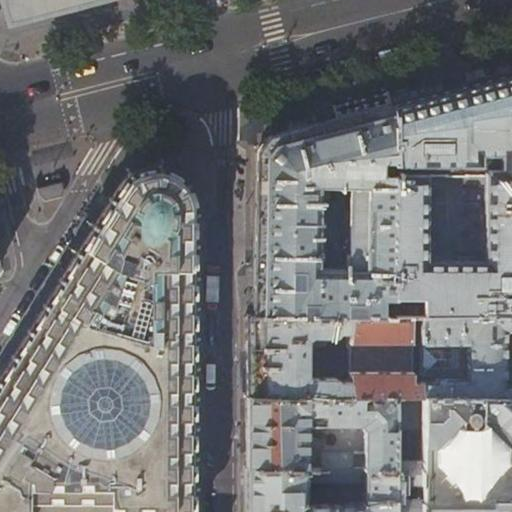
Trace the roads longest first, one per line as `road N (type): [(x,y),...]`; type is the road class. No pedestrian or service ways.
road 1 (residential): [(216,56),(225,144),(223,511)]
road 2 (tertiary): [(30,268),(156,72)]
road 3 (primary): [(440,0),(216,56)]
road 4 (primary): [(156,72),(0,112)]
